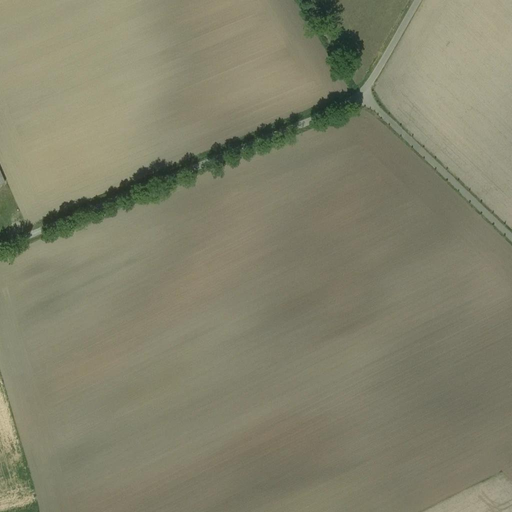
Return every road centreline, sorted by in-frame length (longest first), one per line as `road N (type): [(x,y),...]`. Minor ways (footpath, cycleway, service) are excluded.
road 1 (unclassified): [(362,97),(0,248)]
road 2 (unclassified): [(362,97),(511,239)]
